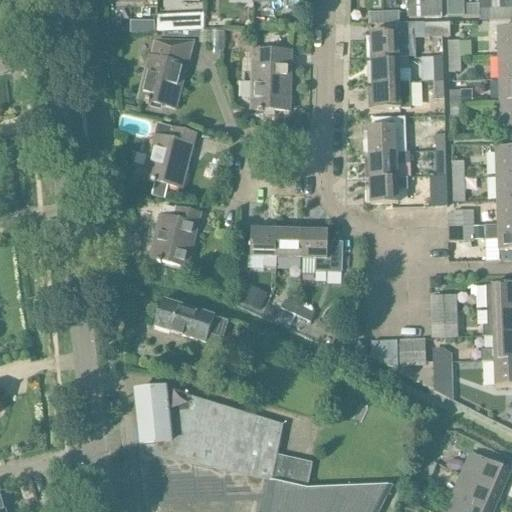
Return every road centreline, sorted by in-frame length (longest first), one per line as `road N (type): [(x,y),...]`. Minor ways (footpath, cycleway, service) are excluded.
road 1 (residential): [(99,511),(53,0)]
road 2 (residential): [(323,138),(244,137),(244,177),(322,177)]
road 3 (residential): [(397,320),(395,235),(364,234),(322,192),(322,177)]
road 4 (residential): [(323,138),(327,0)]
